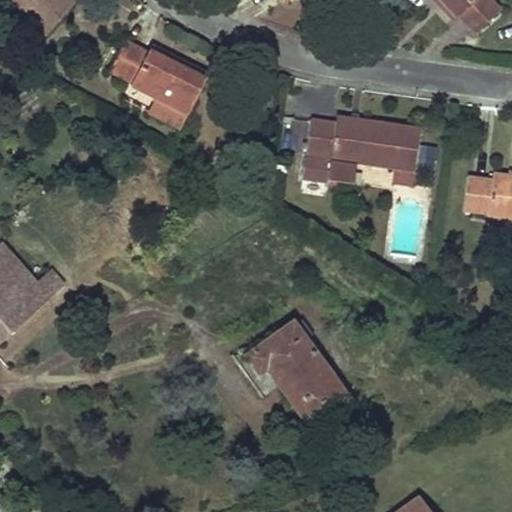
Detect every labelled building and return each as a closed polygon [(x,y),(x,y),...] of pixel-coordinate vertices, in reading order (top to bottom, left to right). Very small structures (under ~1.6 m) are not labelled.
[(11,0),(41,40),(76,1),(75,0),(11,0)] [(433,0),(453,21),(459,16),(475,34),(500,11),(489,0),(433,0)] [(126,42),(109,73),(133,84),(132,87),(155,98),(187,115),(207,77),(152,48),(148,54),(126,42)] [(187,115),(155,98),(147,114),(179,130),(187,115)] [(337,125),(311,121),(304,178),(352,184),(355,163),(393,169),(395,158),(415,161),(420,129),(338,119),(337,125)] [(415,161),(395,158),(393,169),(413,171),(415,161)] [(492,180),(468,177),(464,210),(487,213),(488,216),(511,219),(511,176),(493,173),(492,180)] [(221,191),(204,208),(211,216),(229,199),(221,191)] [(204,208),(161,250),(168,257),(170,260),(181,249),(179,247),(211,216),(204,208)] [(161,250),(152,259),(159,265),(168,257),(161,250)] [(6,253),(0,258),(0,296),(25,274),(6,253)] [(25,274),(0,296),(0,339),(62,285),(50,271),(35,284),(25,274)] [(301,322),(294,327),(304,341),(312,334),(301,322)] [(291,323),(245,357),(257,374),(266,368),(308,426),(347,397),(304,341),(294,327),(291,323)] [(426,511),(417,500),(399,511),(426,511)]
